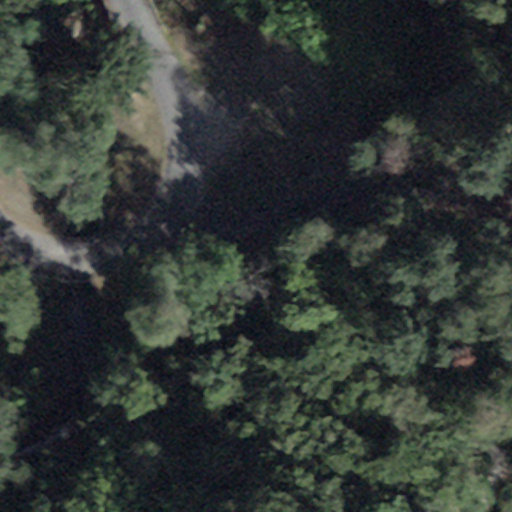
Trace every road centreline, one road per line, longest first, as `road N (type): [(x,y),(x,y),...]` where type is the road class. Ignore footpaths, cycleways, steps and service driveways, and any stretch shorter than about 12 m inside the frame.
road 1 (unclassified): [(122,0),(198,133),(198,184),(187,209),(154,228),(90,240),(0,216)]
road 2 (track): [(187,209),(248,220),(353,193),(431,191),(485,230),(511,282)]
